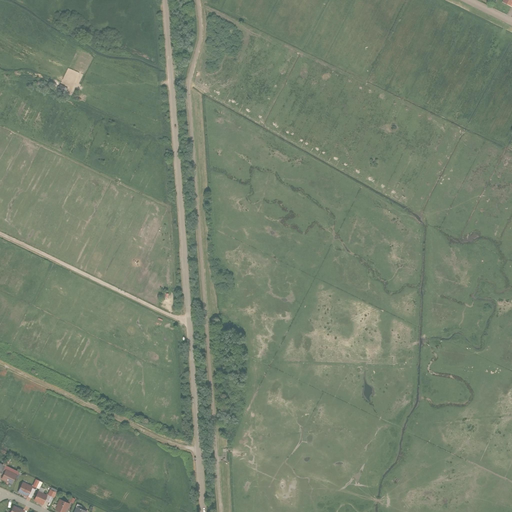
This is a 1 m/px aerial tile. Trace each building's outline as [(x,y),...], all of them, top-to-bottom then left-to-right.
[(59,89),(67,93),(69,88),(61,84),(59,89)] [(5,470),(1,480),(6,482),(5,484),(12,487),(17,475),(5,470)] [(41,488),(44,481),(37,479),(34,486),(41,488)] [(21,482),(16,494),(26,498),(31,487),(21,482)] [(38,491),(33,501),(41,505),(46,496),(38,491)] [(60,500),(55,510),(59,511),(64,511),(68,503),(60,500)]
